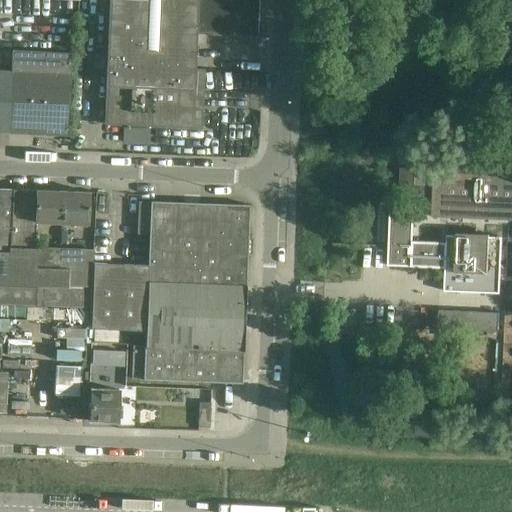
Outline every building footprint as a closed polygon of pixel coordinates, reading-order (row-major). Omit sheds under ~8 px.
[(106,86),(104,125),(201,128),(203,70),(194,69),(195,35),(257,37),(258,0),(109,0),(105,87),(106,86)] [(10,133),(67,135),(71,53),(11,50),(10,72),(12,72),(10,133)] [(104,56),(93,55),(92,68),(103,69),(104,56)] [(10,72),(0,71),(0,132),(10,133),(12,72),(10,72)] [(433,172),(431,218),(437,218),(464,219),(511,221),(511,164),(488,163),(481,163),(435,161),(434,172),(433,172)] [(419,164),(391,162),(391,171),(419,172),(419,164)] [(0,254),(10,255),(11,250),(11,249),(11,231),(13,190),(0,188),(0,254)] [(11,249),(11,250),(34,251),(34,248),(35,223),(37,191),(35,191),(13,190),(11,231),(11,249)] [(87,225),(88,192),(37,190),(37,191),(35,223),(87,225)] [(148,266),(93,264),(90,330),(146,332),(145,347),(133,347),(131,378),(144,379),(144,380),(241,383),(249,206),(151,202),(151,203),(139,203),(137,235),(149,235),(148,266)] [(500,294),(502,238),(447,236),(446,242),(425,241),(413,241),(413,210),(389,210),(387,266),(412,267),(445,268),(444,292),(500,294)] [(93,250),(34,248),(34,251),(33,271),(37,271),(92,273),(93,250)] [(0,285),(36,287),(35,308),(91,310),(92,273),(37,271),(33,271),(34,251),(11,250),(10,255),(0,254),(0,285)] [(0,306),(35,308),(36,287),(0,285),(0,306)] [(438,311),(437,330),(498,333),(499,313),(463,312),(438,311)] [(97,353),(96,373),(112,374),(113,354),(97,353)] [(118,390),(91,389),(89,421),(117,423),(117,419),(122,419),(122,408),(118,407),(118,390)] [(210,403),(198,402),(197,427),(209,428),(210,403)]
